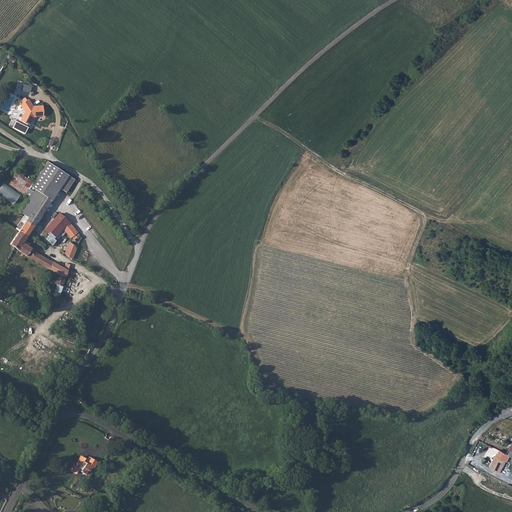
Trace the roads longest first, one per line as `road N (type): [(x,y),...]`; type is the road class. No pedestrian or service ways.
road 1 (unclassified): [(394,0),(256,115),(159,211),(140,247)]
road 2 (unclassified): [(60,407),(259,511)]
road 3 (unclassified): [(0,130),(92,185),(140,247)]
road 4 (unclassified): [(140,247),(112,318),(60,407)]
road 5 (unclassified): [(409,511),(449,485),(478,432),(510,406)]
